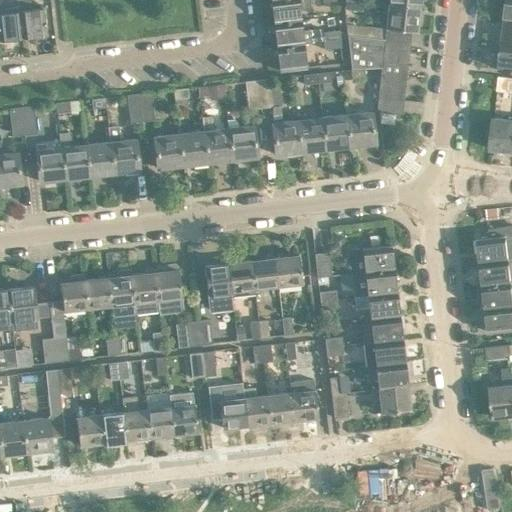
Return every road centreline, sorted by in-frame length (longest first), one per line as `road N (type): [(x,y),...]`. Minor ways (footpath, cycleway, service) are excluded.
road 1 (residential): [(0,494),(455,442)]
road 2 (residential): [(0,240),(427,194)]
road 3 (residential): [(0,76),(242,43),(237,0)]
road 4 (residential): [(455,442),(427,194)]
road 5 (residential): [(427,194),(451,0)]
